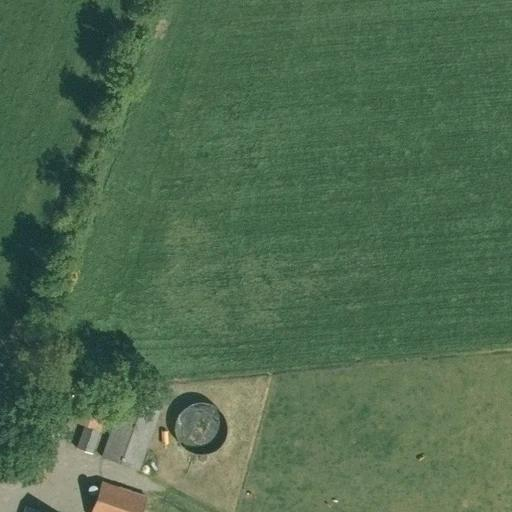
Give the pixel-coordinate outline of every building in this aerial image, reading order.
[(72,419),(101,429),(108,405),(81,396),(72,419)] [(139,469),(159,411),(122,399),(102,457),(139,469)] [(8,469),(45,479),(63,410),(26,400),(8,469)] [(101,431),(84,425),(76,448),(92,454),(101,431)] [(90,511),(142,511),(147,498),(101,482),(90,511)]
